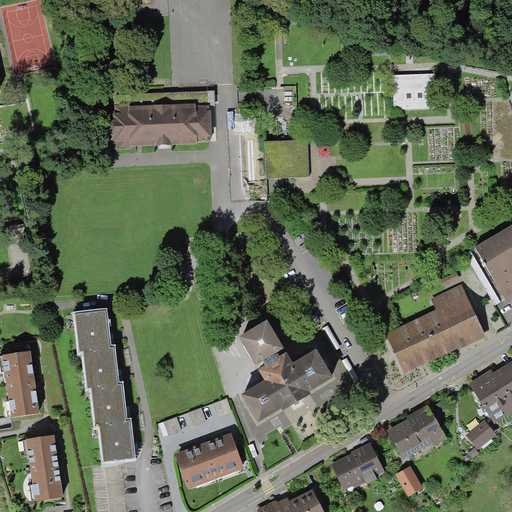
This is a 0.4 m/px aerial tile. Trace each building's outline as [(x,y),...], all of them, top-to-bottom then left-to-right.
[(135,0),(144,30),(194,17),(189,0),(135,0)] [(215,51),(205,51),(204,24),(147,26),(149,77),(175,76),(175,84),(216,82),(215,51)] [(425,75),(393,76),(394,110),(437,109),(435,75),(425,75)] [(211,107),(214,107),(214,93),(112,95),(113,114),(111,114),(111,121),(109,126),(109,131),(112,135),(112,144),(115,144),(115,149),(164,147),(198,146),(198,143),(210,142),(210,138),(212,138),(211,107)] [(308,140),(263,142),(264,178),(310,176),(308,140)] [(511,226),(476,249),(506,300),(511,296),(511,226)] [(471,251),(465,254),(494,306),(500,302),(471,251)] [(455,271),(440,278),(443,285),(458,278),(455,271)] [(437,311),(387,335),(405,374),(453,351),(454,353),(487,338),(462,286),(432,300),(437,311)] [(84,349),(108,347),(104,312),(75,315),(79,350),(84,349)] [(261,426),(335,384),(317,351),(293,365),(287,353),(270,323),(241,339),(266,382),(243,394),(261,426)] [(108,347),(84,349),(88,388),(92,388),(116,385),(113,347),(108,347)] [(11,417),(39,413),(31,352),(3,356),(11,417)] [(511,363),(494,374),(511,403),(511,363)] [(511,413),(511,403),(494,374),(492,370),(469,384),(494,424),(511,413)] [(101,424),(125,422),(121,384),(116,385),(92,388),(96,425),(101,424)] [(227,399),(214,404),(219,417),(232,412),(227,399)] [(408,421),(387,432),(403,460),(423,449),(424,451),(434,445),(435,447),(447,440),(428,405),(406,417),(408,421)] [(206,422),(201,409),(189,413),(194,426),(206,422)] [(182,431),(177,418),(160,424),(164,437),(182,431)] [(125,422),(101,424),(104,461),(133,458),(130,421),(125,422)] [(485,421),(466,436),(478,451),(497,436),(485,421)] [(188,489),(244,468),(231,433),(203,443),(175,454),(188,489)] [(55,435),(23,439),(25,454),(28,453),(32,485),(29,485),(31,501),(63,497),(55,435)] [(253,444),(249,446),(254,457),(258,456),(253,444)] [(371,445),(331,465),(345,492),(353,487),(354,489),(366,483),(367,485),(377,480),(376,477),(385,473),(371,445)] [(475,449),(466,455),(470,460),(479,454),(475,449)] [(411,468),(396,476),(408,498),(423,490),(411,468)] [(276,500),(258,509),(259,511),(323,511),(312,490),(289,502),(287,498),(277,503),(276,500)]
